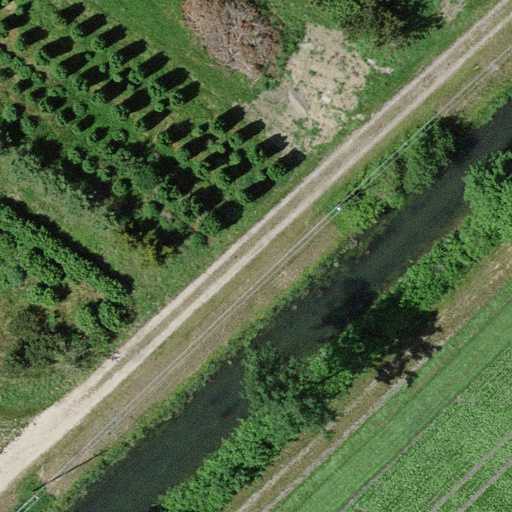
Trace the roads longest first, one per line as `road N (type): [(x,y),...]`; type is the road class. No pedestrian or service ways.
road 1 (track): [(0,484),(511,8)]
road 2 (track): [(216,511),(504,247)]
